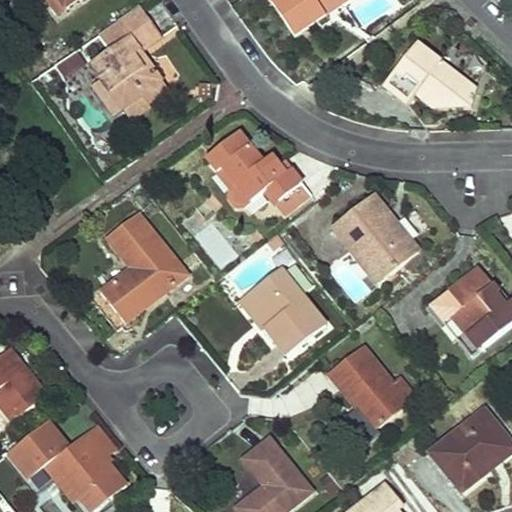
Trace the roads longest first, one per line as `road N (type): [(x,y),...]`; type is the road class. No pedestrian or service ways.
road 1 (residential): [(190,0),(253,87),(326,140),(390,155),(511,154)]
road 2 (residential): [(97,385),(171,369),(205,398),(205,420),(173,447),(144,442)]
road 3 (residential): [(97,385),(45,324),(0,309)]
